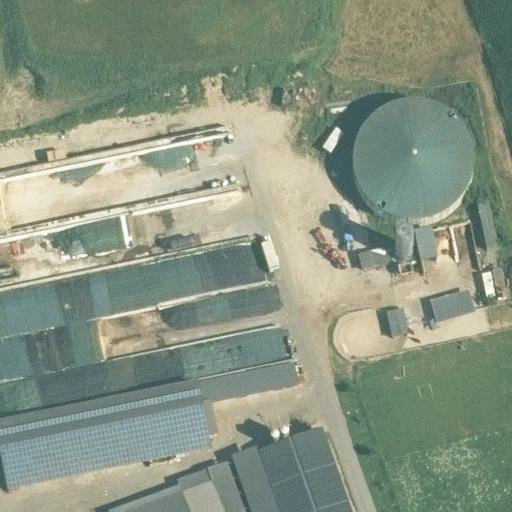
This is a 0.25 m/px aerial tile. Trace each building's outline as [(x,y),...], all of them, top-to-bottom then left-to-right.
[(396,226),(420,227),(460,213),(441,206),(454,202),(458,188),(469,185),(472,176),(472,173),(453,119),(413,105),(400,104),(358,119),(345,158),(344,172),(355,203),(374,210),(373,210),(373,218),(396,226)] [(259,157),(242,160),(246,187),(264,184),(259,157)] [(146,165),(0,195),(0,386),(177,350),(148,206),(155,204),(146,165)] [(486,200),(474,203),(485,250),(497,248),(486,200)] [(457,209),(458,221),(476,220),(476,208),(457,209)] [(432,261),(427,230),(407,233),(412,265),(432,261)] [(338,262),(339,237),(320,237),(320,262),(338,262)] [(287,356),(252,258),(214,272),(250,370),(287,356)] [(417,303),(421,326),(460,320),(456,297),(417,303)] [(194,391),(0,431),(0,449),(7,484),(129,458),(130,459),(205,443),(194,391)] [(348,511),(321,434),(265,454),(285,511),(348,511)] [(221,511),(212,487),(143,511),(221,511)]
